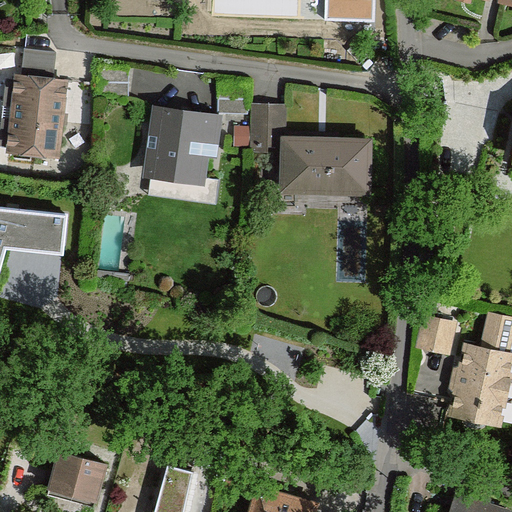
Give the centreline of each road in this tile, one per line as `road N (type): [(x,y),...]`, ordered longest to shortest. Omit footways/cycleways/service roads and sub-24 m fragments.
road 1 (residential): [(385,511),(416,216),(405,0)]
road 2 (track): [(396,442),(511,477)]
